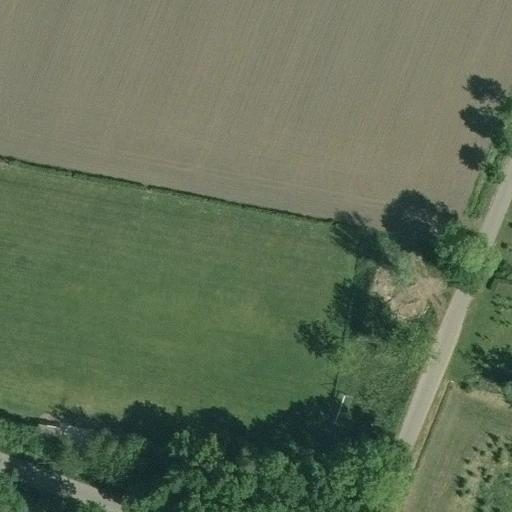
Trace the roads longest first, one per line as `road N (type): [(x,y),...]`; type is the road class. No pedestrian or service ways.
road 1 (unclassified): [(511,180),(376,511)]
road 2 (unclassified): [(0,447),(185,511)]
